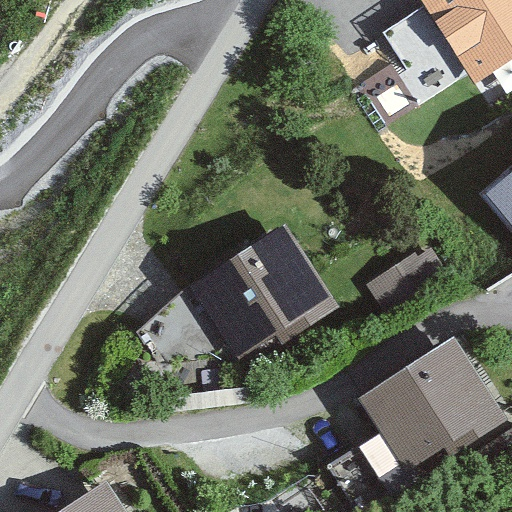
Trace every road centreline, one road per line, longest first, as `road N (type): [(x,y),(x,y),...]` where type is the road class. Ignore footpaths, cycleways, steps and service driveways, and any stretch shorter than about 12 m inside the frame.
road 1 (residential): [(241,21),(0,421)]
road 2 (residential): [(241,21),(138,43),(0,186)]
